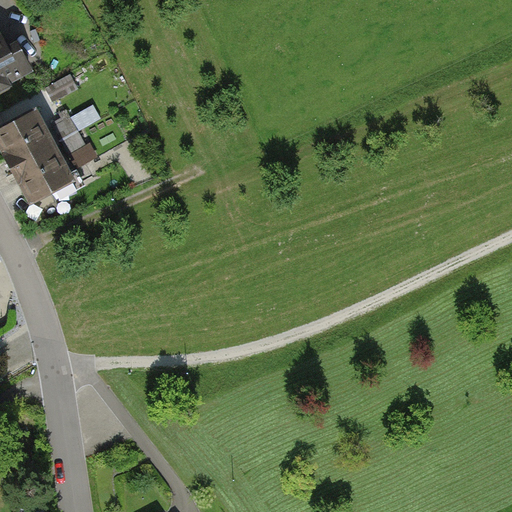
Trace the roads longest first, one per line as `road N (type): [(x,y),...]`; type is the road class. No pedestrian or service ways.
road 1 (track): [(57,367),(199,361),(282,343),(511,240)]
road 2 (residential): [(0,219),(47,323),(78,511)]
